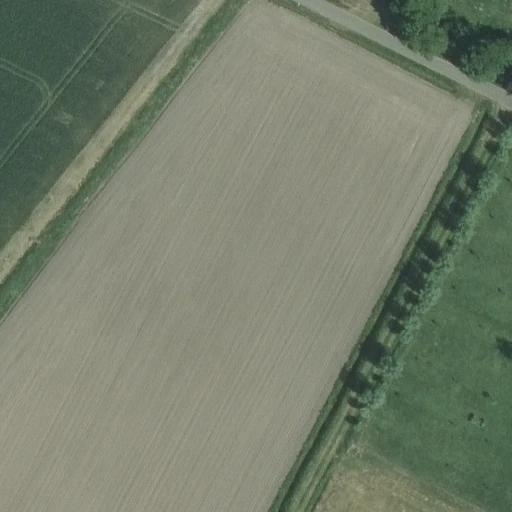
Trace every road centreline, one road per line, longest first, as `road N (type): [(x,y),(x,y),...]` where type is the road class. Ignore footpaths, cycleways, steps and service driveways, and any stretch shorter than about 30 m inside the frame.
road 1 (track): [(296,511),(511,103)]
road 2 (track): [(0,285),(226,0)]
road 3 (unclassified): [(511,101),(305,0)]
